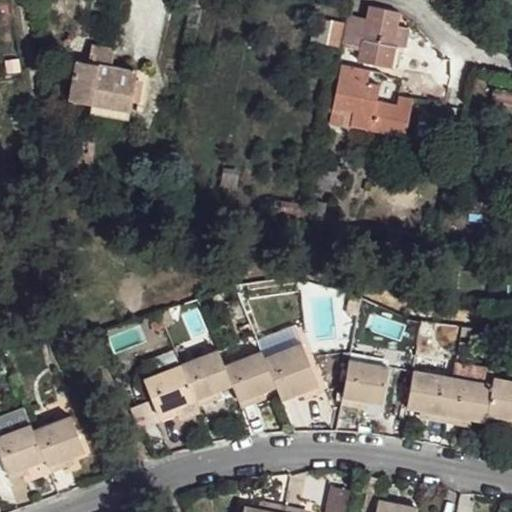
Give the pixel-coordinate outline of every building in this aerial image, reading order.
[(380,13),(362,8),(361,17),(349,17),(344,44),(364,50),(363,60),(379,63),(383,49),(396,48),(400,25),(378,20),(380,13)] [(201,21),(178,17),(161,90),(185,95),(201,21)] [(118,56),(99,52),(96,66),(116,70),(118,56)] [(96,66),(80,64),(72,99),(127,110),(134,74),(116,70),(96,66)] [(363,70),(340,67),(330,122),(367,129),(373,83),(363,81),(363,70)] [(88,133),(74,134),(73,182),(91,183),(88,133)] [(299,342),(261,360),(272,386),(279,400),(315,383),(299,342)] [(257,351),(219,369),(229,392),(234,400),(248,395),(272,386),(261,360),(257,351)] [(214,359),(179,377),(193,407),(213,399),(229,392),(219,369),(214,359)] [(380,367),(340,359),(334,394),(348,398),(371,401),(380,367)] [(452,376),(408,365),(400,403),(431,410),(445,413),(452,376)] [(511,380),(491,375),(488,383),(482,411),(506,416),(511,417),(511,380)] [(488,383),(452,376),(445,413),(459,416),(480,421),(482,411),(488,383)] [(179,377),(144,392),(162,425),(174,418),(193,407),(179,377)] [(348,398),(334,394),(332,405),(346,407),(348,398)] [(248,395),(234,400),(238,409),(251,402),(248,395)] [(213,399),(193,407),(197,414),(217,407),(213,399)] [(445,413),(431,410),(431,420),(444,423),(445,413)] [(459,416),(445,413),(444,423),(456,423),(459,416)] [(174,418),(162,425),(165,430),(176,425),(174,418)] [(71,426),(33,442),(44,471),(46,478),(61,471),(85,463),(71,426)] [(29,434),(0,447),(0,466),(8,485),(23,478),(44,471),(33,442),(29,434)] [(61,471),(46,478),(48,485),(63,479),(61,471)] [(23,478),(8,485),(12,492),(25,488),(23,478)] [(407,511),(408,511),(364,502),(340,497),(341,488),(325,487),(321,511),(327,511),(407,511)] [(275,511),(278,502),(266,499),(262,510),(273,511),(275,511)] [(291,511),(292,506),(278,502),(275,511),(291,511)]
